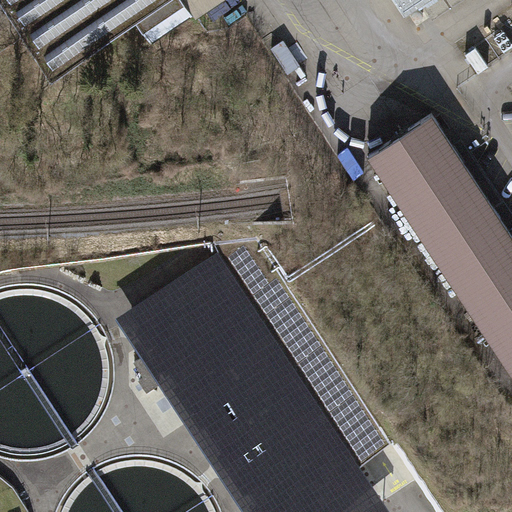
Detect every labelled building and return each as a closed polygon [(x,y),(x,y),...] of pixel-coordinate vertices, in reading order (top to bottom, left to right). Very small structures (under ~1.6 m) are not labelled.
[(0,0),(55,82),(141,26),(179,0),(0,0)] [(197,17),(184,0),(179,0),(141,26),(154,46),(197,17)] [(184,0),(197,17),(198,20),(228,0),(184,0)] [(415,0),(425,13),(444,0),(415,0)] [(433,25),(470,0),(444,0),(425,13),(433,25)] [(478,48),(468,55),(480,72),(481,74),(491,67),(491,66),(478,48)] [(511,229),(433,111),(369,153),(511,369),(511,229)] [(263,242),(220,242),(360,455),(392,436),(263,242)] [(467,511),(511,511),(511,499),(470,495),(467,511)]
